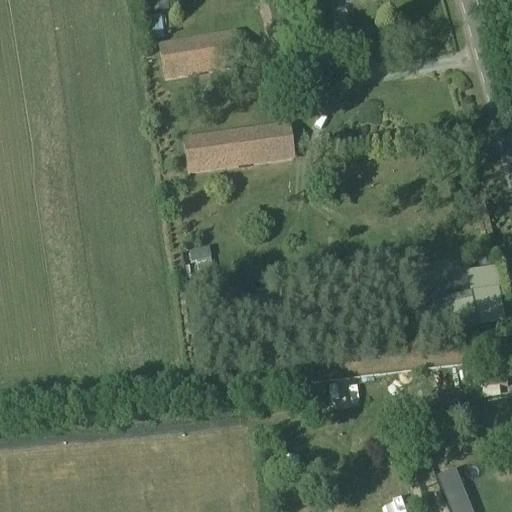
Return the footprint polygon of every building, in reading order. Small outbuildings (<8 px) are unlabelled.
[(290,0),(308,72),(337,65),(320,0),(290,0)] [(298,64),(283,3),(257,10),(261,24),(262,24),(265,36),(269,35),(278,69),(298,64)] [(157,48),(163,83),(241,69),(235,33),(157,48)] [(289,124),(182,139),(188,176),(295,161),(289,124)] [(422,340),(450,334),(505,324),(499,291),(501,291),(497,270),(465,275),(469,296),(448,300),(448,295),(415,301),(422,340)] [(226,304),(212,305),(215,336),(264,331),(261,297),(244,298),(244,295),(225,297),(226,304)] [(482,390),(507,387),(505,377),(481,381),(482,390)] [(344,457),(344,446),(318,447),(319,457),(344,457)]
